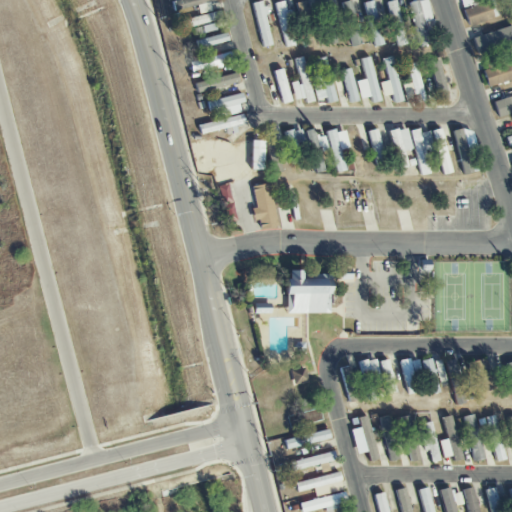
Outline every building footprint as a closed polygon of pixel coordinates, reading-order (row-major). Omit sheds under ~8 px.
[(178,0),(171,2),(174,11),(196,6),(198,15),(210,12),(208,3),(216,1),(215,0),(178,0)] [(341,2),(349,47),(359,45),(351,0),(341,2)] [(421,0),(408,3),(417,47),(428,45),(423,22),(430,21),(426,0),(421,0)] [(471,5),(469,0),(459,0),(461,8),(471,5)] [(252,3),(261,48),(271,46),(262,1),(252,3)] [(273,3),(284,48),(293,46),(282,1),(273,3)] [(295,2),(297,19),(307,18),(305,1),(295,2)] [(325,45),(336,43),(329,1),(318,3),(325,45)] [(381,46),(373,1),(363,3),(372,47),(381,46)] [(463,9),(467,26),(491,19),(487,3),(463,9)] [(221,19),(219,11),(181,22),(183,29),(221,19)] [(201,33),(215,30),(214,24),(200,27),(201,33)] [(472,38),(477,54),(511,42),(511,29),(510,25),(472,38)] [(303,35),(306,48),(315,45),(312,32),(303,35)] [(196,48),(227,43),(226,34),(195,40),(196,48)] [(232,62),(230,52),(188,63),(191,72),(232,62)] [(304,104),(312,102),(303,57),(293,59),(298,83),(290,84),(293,100),(303,99),(304,104)] [(326,66),(324,57),(315,59),(317,68),(326,66)] [(380,101),(368,57),(359,60),(365,79),(355,82),(360,99),(369,97),(371,104),(380,101)] [(402,101),(391,57),(381,59),(387,81),(378,83),(382,97),(390,95),(393,103),(402,101)] [(511,79),(511,74),(507,62),(482,71),(488,89),(511,79)] [(422,102),(416,63),(408,64),(414,104),(422,102)] [(272,72),(281,105),(290,102),(281,69),(272,72)] [(357,102),(350,69),(340,71),(347,104),(357,102)] [(238,82),(235,73),(194,84),(196,93),(238,82)] [(315,100),(325,99),(326,104),(334,102),(330,80),(312,84),(315,100)] [(404,101),(413,100),(410,83),(402,85),(404,101)] [(239,113),(237,104),(243,103),(241,93),(206,102),(208,111),(220,108),(222,117),(239,113)] [(496,115),(511,112),(511,96),(493,100),(496,115)] [(199,135),(224,129),(226,135),(236,133),(234,126),(243,124),(241,115),(197,126),(199,135)] [(389,132),(397,170),(406,167),(403,151),(410,149),(405,128),(389,132)] [(300,129),(283,133),(290,164),(300,162),(295,144),(303,142),(300,129)] [(306,130),(311,174),(320,172),(315,129),(306,130)] [(353,175),(363,174),(358,129),(348,130),(353,175)] [(367,131),(373,160),(382,158),(376,129),(367,131)] [(418,176),(428,174),(423,152),(432,150),(429,131),(419,133),(418,129),(409,131),(418,176)] [(441,176),(450,173),(439,129),(430,131),(441,176)] [(347,148),(344,131),(335,133),(334,130),(325,131),(334,174),(344,172),(339,150),(347,148)] [(272,133),(264,134),(270,166),(278,164),(272,133)] [(320,152),(326,151),(323,136),(317,137),(320,152)] [(262,141),(250,141),(250,170),(262,170),(262,141)] [(224,223),(234,222),(228,184),(218,186),(224,223)] [(251,208),(256,231),(277,226),(268,184),(250,187),(254,208),(251,208)] [(285,313),(329,313),(329,277),(300,277),(300,271),(285,271),(285,313)] [(379,381),(374,359),(357,362),(362,381),(366,380),(367,384),(379,381)] [(394,393),(386,359),(377,362),(385,395),(394,393)] [(413,359),(398,362),(405,395),(419,392),(413,359)] [(426,395),(436,393),(431,359),(421,361),(426,395)] [(455,406),(464,403),(451,359),(442,362),(455,406)] [(474,393),(491,389),(482,359),(465,364),(474,393)] [(436,383),(443,382),(440,361),(434,362),(436,383)] [(509,393),(511,392),(511,361),(502,365),(509,393)] [(338,369),(347,403),(356,401),(347,367),(338,369)] [(289,371),(293,386),(307,382),(303,368),(289,371)] [(480,460),(474,415),(463,417),(469,462),(480,460)] [(480,419),(492,463),(504,459),(492,415),(480,419)] [(377,460),(365,416),(347,421),(357,455),(365,452),(368,462),(377,460)] [(397,460),(387,416),(377,418),(388,462),(397,460)] [(399,418),(407,462),(417,460),(408,416),(399,418)] [(459,460),(450,416),(440,418),(445,440),(437,441),(441,458),(450,457),(451,461),(459,460)] [(424,438),(420,439),(422,452),(427,451),(430,463),(438,461),(430,422),(421,424),(424,438)] [(305,436),(308,445),(329,438),(326,429),(305,436)] [(303,446),(302,437),(283,440),(285,449),(303,446)] [(335,460),(332,452),(288,463),(291,472),(335,460)] [(294,483),(296,493),(312,489),(314,497),(342,490),(337,473),(294,483)] [(461,490),(466,511),(476,511),(471,487),(461,490)] [(397,489),(399,511),(409,511),(406,488),(397,489)] [(417,490),(422,511),(431,511),(427,488),(417,490)] [(454,511),(447,488),(437,491),(442,511),(454,511)] [(484,490),(489,511),(499,511),(493,488),(484,490)] [(298,504),(300,511),(307,511),(323,508),(324,511),(338,511),(336,504),(346,501),(343,492),(298,504)] [(454,507),(461,505),(458,492),(451,494),(454,507)] [(386,511),(383,493),(374,495),(376,511),(386,511)]
